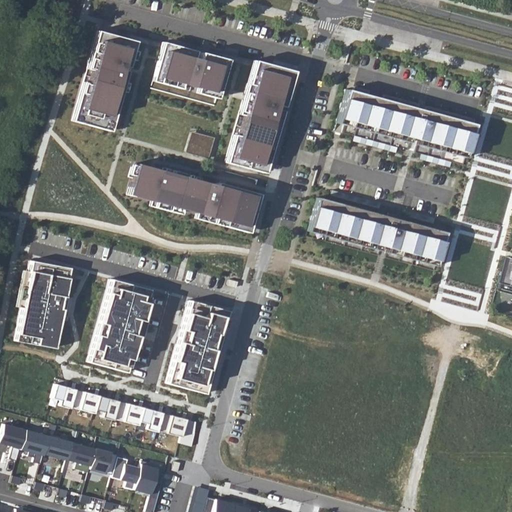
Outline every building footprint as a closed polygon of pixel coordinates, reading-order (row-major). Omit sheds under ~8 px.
[(100,18),(96,28),(107,32),(110,22),(100,18)] [(133,40),(95,30),(73,121),(108,130),(133,40)] [(224,60),(160,42),(150,80),(214,97),(224,60)] [(291,71),(252,61),(226,163),(263,173),(291,71)] [(345,90),(336,122),(346,124),(347,120),(457,150),(456,154),(464,156),(474,119),(426,106),(424,110),(417,108),(418,103),(390,96),(389,101),(382,100),(384,94),(354,86),(352,92),(345,90)] [(189,131),(186,150),(210,153),(213,135),(189,131)] [(250,227),(258,194),(216,183),(215,187),(134,165),(126,194),(250,227)] [(316,198),(307,230),(315,232),(316,228),(428,258),(426,262),(434,264),(443,232),(316,198)] [(499,291),(507,293),(507,277),(511,258),(511,257),(508,260),(499,291)] [(69,266),(30,258),(28,268),(23,267),(16,305),(22,306),(15,338),(53,346),(69,266)] [(148,289),(111,278),(87,360),(125,371),(134,340),(139,341),(147,314),(141,312),(148,289)] [(227,311),(188,300),(165,382),(204,393),(227,311)] [(184,419),(185,416),(171,412),(165,432),(179,436),(184,419)] [(194,422),(184,419),(179,436),(178,443),(190,446),(194,422)] [(7,458),(15,460),(18,449),(23,429),(1,423),(0,427),(0,443),(10,446),(7,458)] [(41,453),(46,436),(23,429),(18,449),(27,451),(33,453),(32,457),(30,462),(38,464),(41,453)] [(69,442),(46,436),(41,453),(64,460),(69,442)] [(69,442),(64,460),(74,462),(72,468),(86,472),(92,448),(69,442)] [(158,467),(139,462),(131,489),(149,494),(144,511),(148,511),(152,511),(163,474),(157,472),(158,467)] [(19,478),(11,475),(9,482),(17,484),(19,478)] [(42,483),(34,481),(32,488),(40,491),(42,483)] [(186,511),(201,511),(208,490),(193,486),(186,511)] [(57,488),(55,495),(64,497),(66,490),(57,488)] [(89,496),(80,494),(78,501),(87,503),(89,496)] [(231,511),(234,502),(214,496),(209,511),(231,511)] [(112,503),(103,501),(101,508),(110,510),(112,503)]
